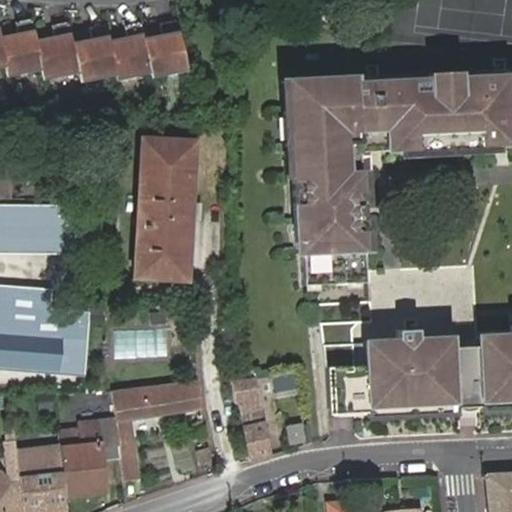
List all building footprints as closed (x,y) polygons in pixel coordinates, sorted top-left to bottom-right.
[(0,63),(10,61),(11,70),(46,63),(48,70),(83,63),(85,74),(119,67),(120,70),(154,63),(155,68),(192,60),(181,12),(166,11),(169,23),(147,28),(144,13),(129,16),(131,26),(112,31),(109,14),(91,17),(95,30),(77,34),(72,13),(54,16),(57,27),(40,31),(35,10),(19,13),(21,26),(3,28),(0,12),(0,63)] [(495,70),(507,70),(507,59),(496,59),(495,70)] [(382,62),(371,62),(371,72),(383,72),(382,62)] [(363,72),(303,73),(304,107),(304,137),(305,169),(306,252),(307,283),(367,282),(367,258),(366,248),(362,248),(361,218),(356,218),(357,202),(362,201),(360,172),(364,172),(364,153),(364,135),(382,135),(382,153),(395,152),(400,145),(434,144),(450,144),(465,144),(496,144),(497,136),(509,136),(509,147),(511,146),(511,69),(507,70),(508,77),(466,79),(465,71),(431,71),(432,80),(363,81),(363,72)] [(304,107),(303,73),(290,73),(291,106),(304,107)] [(304,107),(291,106),(291,138),(304,137),(304,107)] [(135,132),(135,272),(189,272),(189,133),(135,132)] [(373,153),(382,153),(382,135),(364,135),(364,153),(373,153)] [(496,148),(509,147),(509,136),(497,136),(496,144),(496,148)] [(304,137),(291,138),(291,169),(305,169),(304,137)] [(434,155),(434,144),(400,145),(400,157),(434,155)] [(450,155),(450,144),(434,144),(434,155),(450,155)] [(450,155),(465,155),(465,144),(450,144),(450,155)] [(496,154),(496,148),(496,144),(465,144),(465,155),(496,154)] [(373,172),(373,153),(364,153),(364,172),(370,172),(373,172)] [(371,201),(370,172),(364,172),(360,172),(362,201),(366,201),(371,201)] [(366,201),(362,201),(357,202),(356,218),(361,218),(366,217),(366,201)] [(0,207),(0,254),(61,255),(62,208),(0,207)] [(366,217),(361,218),(362,248),(366,248),(373,248),(372,217),(366,217)] [(0,368),(84,376),(91,294),(0,286),(0,368)] [(511,324),(510,325),(510,333),(481,334),(481,345),(455,347),(454,336),(420,338),(420,328),(407,329),(399,330),(399,338),(368,341),(369,364),(358,364),(357,344),(356,327),(361,321),(375,320),(373,303),(322,305),(323,324),(323,325),(324,346),(325,365),(330,406),(358,405),(373,405),(373,415),(404,414),(404,404),(428,403),(427,413),(456,412),(456,401),(484,400),(485,411),(511,409),(511,324)] [(407,329),(420,328),(419,318),(407,319),(407,329)] [(315,346),(324,346),(323,325),(314,325),(315,346)] [(242,403),(250,462),(271,456),(266,428),(256,372),(239,374),(234,375),(237,404),(242,403)] [(196,378),(111,393),(115,421),(118,458),(122,479),(141,477),(135,421),(202,409),(196,378)] [(456,412),(485,411),(484,400),(456,401),(456,412)] [(404,414),(427,413),(428,403),(404,404),(404,414)] [(359,416),(373,415),(373,405),(358,405),(359,416)] [(65,494),(103,490),(95,428),(94,422),(75,424),(76,431),(57,433),(59,449),(60,456),(65,494)] [(301,423),(289,425),(291,442),(304,441),(301,423)] [(117,455),(115,426),(95,428),(99,457),(117,455)] [(181,450),(181,472),(212,471),(212,449),(181,450)] [(18,462),(17,451),(5,452),(8,484),(0,485),(0,511),(24,511),(21,483),(18,462)] [(66,511),(65,494),(60,456),(49,457),(52,475),(21,483),(24,511),(66,511)] [(49,457),(18,462),(21,483),(52,475),(49,457)] [(511,511),(511,473),(485,474),(488,511),(511,511)] [(345,511),(345,502),(326,503),(327,511),(345,511)]
